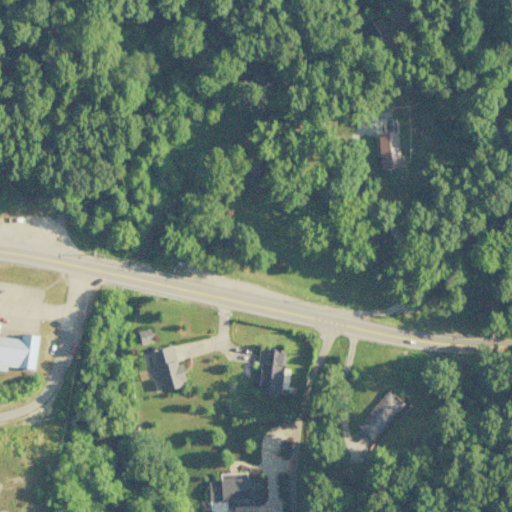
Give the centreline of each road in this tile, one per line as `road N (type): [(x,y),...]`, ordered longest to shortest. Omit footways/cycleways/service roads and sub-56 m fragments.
road 1 (tertiary): [(0,251),(403,337),(511,345)]
road 2 (residential): [(329,321),(295,438),(291,511)]
road 3 (residential): [(84,267),(57,365),(30,405),(0,410)]
